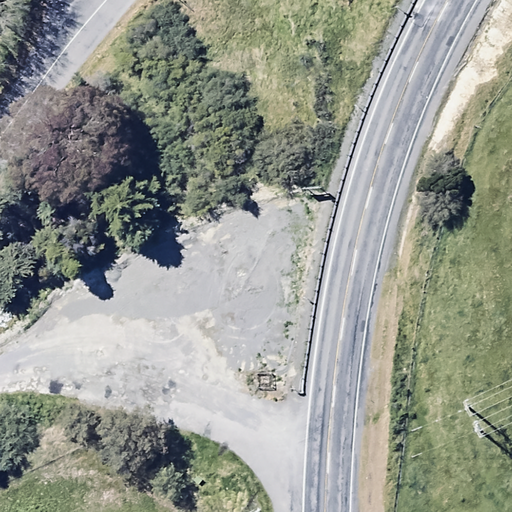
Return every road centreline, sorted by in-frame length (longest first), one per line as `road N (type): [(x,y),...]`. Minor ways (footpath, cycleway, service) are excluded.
road 1 (trunk): [(326,511),(327,437),(363,212),(394,111),(449,0)]
road 2 (unclassified): [(0,373),(67,356),(124,355),(179,370),(233,407),(276,454),(306,511)]
road 3 (unclassified): [(0,134),(106,0)]
